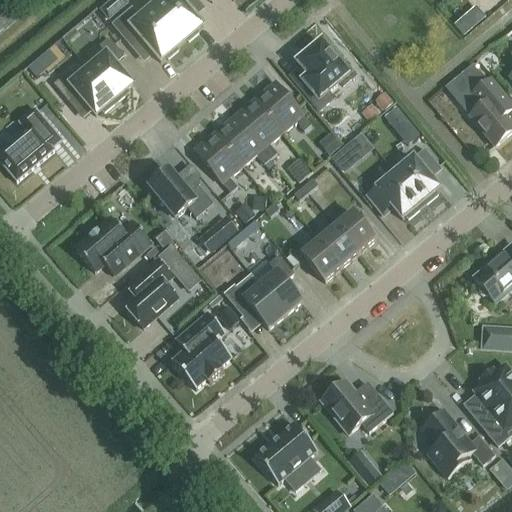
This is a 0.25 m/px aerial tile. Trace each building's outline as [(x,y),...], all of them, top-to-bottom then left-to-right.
[(114,18),(129,5),(124,0),(118,0),(107,10),(114,18)] [(152,11),(182,46),(186,42),(188,45),(199,36),(197,33),(201,30),(202,30),(203,29),(202,27),(201,28),(183,6),(190,0),(162,0),(164,1),(152,11)] [(182,46),(152,11),(140,21),(132,11),(113,27),(132,50),(142,42),(160,63),(161,65),(162,63),(166,59),(168,62),(179,53),(177,51),(182,46)] [(100,63),(89,72),(117,106),(129,95),(126,93),(133,88),(115,67),(124,59),(109,41),(93,54),(100,63)] [(340,59),(326,42),(324,44),(321,41),(308,52),(311,55),(302,62),(314,76),(302,86),(323,110),(337,98),(332,92),(344,82),(347,86),(359,75),(343,56),(340,59)] [(29,71),(36,80),(45,73),(38,63),(29,71)] [(117,106),(89,72),(77,82),(70,73),(54,87),(69,105),(78,98),(96,118),(102,113),(104,116),(117,106)] [(495,149),(511,135),(511,127),(505,119),(511,112),(511,108),(490,82),(472,97),(482,109),(470,118),(495,149)] [(304,119),(275,85),(254,102),(283,137),(296,125),(304,134),(311,129),(303,119),(304,119)] [(270,148),(283,137),(254,102),(234,119),(271,163),(277,157),(270,148)] [(18,126),(26,135),(0,157),(0,164),(16,184),(15,184),(17,185),(18,184),(52,155),(53,155),(54,154),(53,153),(52,152),(62,144),(50,130),(35,113),(36,113),(35,112),(34,112),(34,113),(25,121),(25,120),(18,126)] [(264,168),(271,163),(234,119),(215,136),(243,170),(257,159),(264,168)] [(409,142),(419,135),(412,123),(401,130),(409,142)] [(243,170),(215,136),(194,153),(223,187),(230,196),(237,191),(230,181),(243,170)] [(395,176),(423,210),(438,197),(436,194),(439,192),(431,181),(431,177),(439,170),(425,152),(395,176)] [(340,160),(348,173),(360,166),(352,153),(340,160)] [(169,174),(149,190),(175,221),(187,211),(196,222),(213,207),(198,189),(189,197),(169,174)] [(408,222),(423,210),(395,176),(366,200),(381,218),(389,211),(393,212),(402,222),(406,219),(408,222)] [(303,190),(309,197),(318,189),(313,183),(303,190)] [(309,197),(303,190),(294,198),(299,204),(309,197)] [(274,207),(265,215),(270,221),(279,213),(274,207)] [(336,229),(359,258),(376,243),(353,215),(336,229)] [(225,221),(213,232),(201,242),(211,254),(223,244),(236,234),(225,221)] [(113,279),(127,267),(151,246),(133,225),(122,235),(111,223),(99,233),(97,231),(85,241),(88,243),(76,254),(95,276),(104,268),(113,279)] [(319,243),(342,272),(359,258),(336,229),(319,243)] [(197,241),(189,248),(201,261),(208,255),(197,241)] [(342,272),(319,243),(302,258),(325,286),(342,272)] [(511,248),(474,281),(481,289),(479,292),(479,295),(480,297),(482,299),(485,299),(488,298),(495,306),(511,291),(511,248)] [(261,288),(285,319),(302,305),(286,284),(294,277),(279,258),(269,267),(276,276),(261,288)] [(126,291),(134,300),(123,309),(143,332),(178,303),(164,287),(172,281),(157,264),(126,291)] [(285,319),(261,288),(261,289),(252,278),(236,291),(234,289),(224,297),(244,320),(252,313),(268,333),(285,319)] [(175,344),(184,355),(173,365),(173,364),(172,365),(196,393),(197,392),(196,392),(207,383),(209,385),(208,385),(209,386),(223,374),(222,373),(220,371),(231,362),(231,363),(232,362),(217,344),(225,337),(208,316),(175,344)] [(511,333),(486,332),(485,348),(511,349),(511,333)] [(474,395),(475,395),(489,412),(477,423),(498,450),(511,438),(511,437),(506,431),(511,425),(511,377),(506,370),(506,369),(505,368),(504,369),(495,377),(492,373),(481,382),(484,386),(475,394),(474,394),(474,395)] [(365,408),(346,385),(321,405),(348,438),(361,427),(368,437),(393,417),(378,398),(365,408)] [(467,461),(472,457),(483,470),(495,459),(479,439),(470,447),(443,414),(421,432),(436,450),(427,457),(448,482),(470,464),(467,461)] [(254,460),(277,488),(317,455),(294,427),(254,460)] [(347,465),(368,491),(382,480),(361,454),(347,465)] [(316,511),(345,511),(349,509),(337,495),(316,511)] [(379,511),(383,509),(373,498),(356,511),(379,511)]
